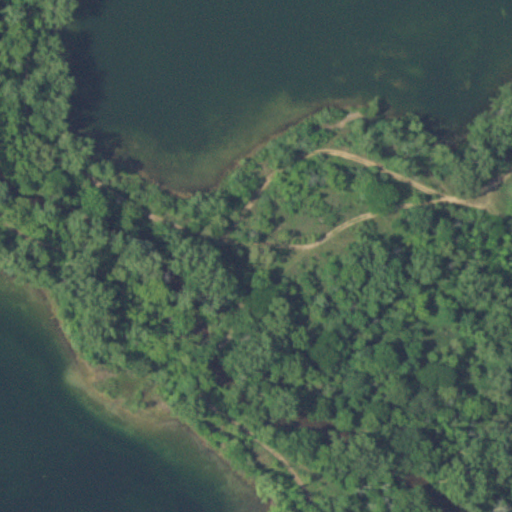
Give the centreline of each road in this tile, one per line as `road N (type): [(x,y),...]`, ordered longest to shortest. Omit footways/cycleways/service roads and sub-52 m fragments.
road 1 (track): [(511,144),(476,205),(424,189),(276,249),(226,243),(108,189),(68,153),(24,83),(24,0)]
road 2 (track): [(306,511),(296,461),(254,423),(200,399),(132,295),(16,223),(0,201)]
road 3 (track): [(226,243),(234,215),(308,151),(424,189)]
